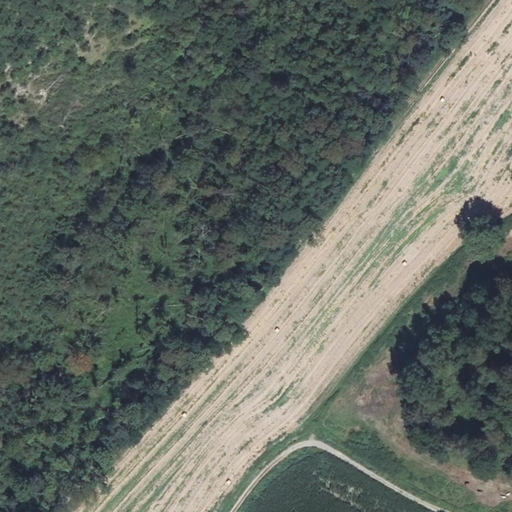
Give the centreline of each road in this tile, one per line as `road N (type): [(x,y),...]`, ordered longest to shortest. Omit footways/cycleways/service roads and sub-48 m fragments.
road 1 (track): [(59,511),(96,479),(488,0)]
road 2 (track): [(235,511),(275,462),(314,444),(442,511)]
